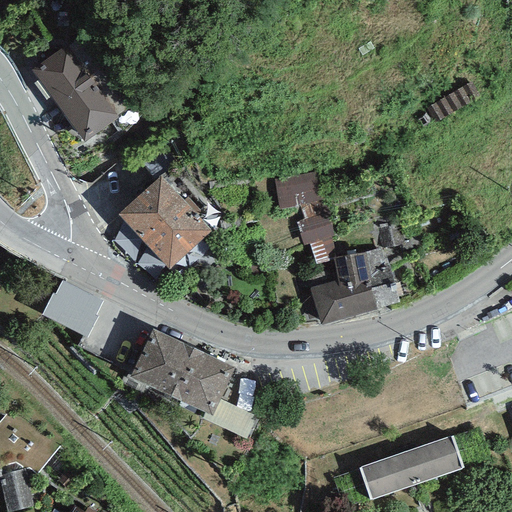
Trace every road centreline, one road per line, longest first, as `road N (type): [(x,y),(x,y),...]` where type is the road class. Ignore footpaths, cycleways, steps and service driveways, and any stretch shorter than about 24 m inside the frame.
road 1 (secondary): [(511,258),(414,320),(295,343),(220,333),(63,260)]
road 2 (tertiary): [(63,260),(71,237),(66,208),(0,79)]
